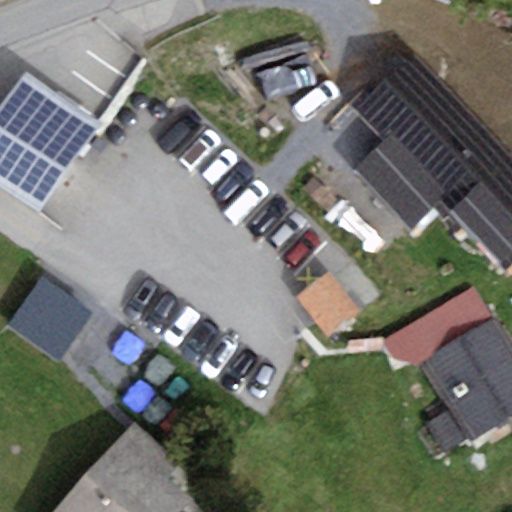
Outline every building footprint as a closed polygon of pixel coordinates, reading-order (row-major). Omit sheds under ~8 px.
[(511,264),(511,159),(412,59),(358,113),(510,267),(511,264)] [(0,185),(38,212),(99,124),(23,72),(0,103),(0,185)] [(322,272),(290,298),(323,338),(354,313),(322,272)] [(511,413),(511,347),(492,315),(420,359),(469,439),(511,413)] [(182,461),(134,419),(52,511),(177,511),(190,498),(167,478),(182,461)]
